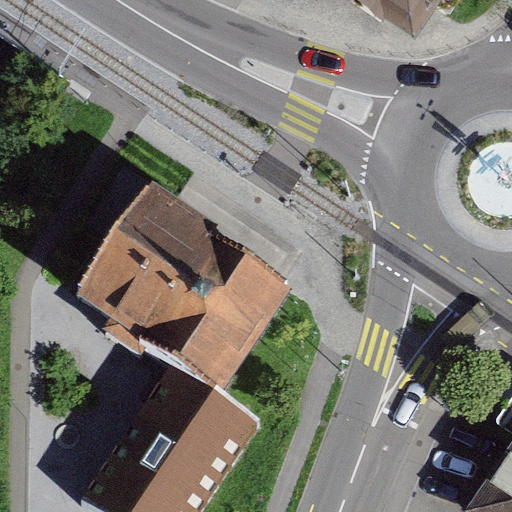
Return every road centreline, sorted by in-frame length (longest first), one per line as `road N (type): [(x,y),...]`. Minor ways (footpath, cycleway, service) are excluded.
road 1 (primary): [(451,102),(190,38)]
road 2 (primary): [(190,38),(299,117),(410,176)]
road 3 (secondary): [(415,212),(373,427)]
road 4 (secondary): [(373,427),(510,282)]
road 5 (primary): [(415,212),(451,263),(510,282)]
